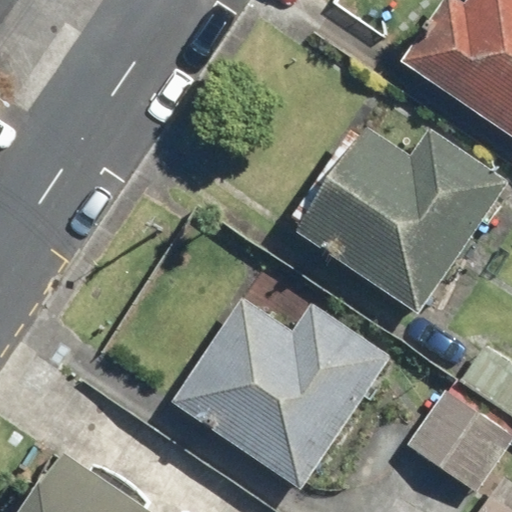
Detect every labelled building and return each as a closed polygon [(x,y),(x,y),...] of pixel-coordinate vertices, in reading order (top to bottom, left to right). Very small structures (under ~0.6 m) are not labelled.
[(457,0),(449,0),(407,64),(511,132),(511,0),(471,0),(467,7),(457,0)] [(375,130),(304,235),(424,314),(511,183),(511,182),(435,131),(417,158),(375,130)] [(247,299),(176,404),(306,491),(395,357),(313,302),(294,331),(247,299)] [(511,363),(486,345),(460,383),(511,419),(511,363)] [(511,433),(448,390),(410,445),(481,494),(511,448),(511,433)] [(159,511),(73,454),(33,511),(159,511)] [(511,511),(511,507),(495,497),(484,511),(511,511)]
